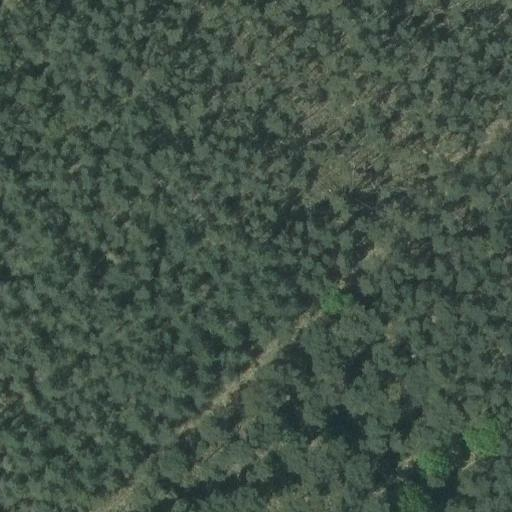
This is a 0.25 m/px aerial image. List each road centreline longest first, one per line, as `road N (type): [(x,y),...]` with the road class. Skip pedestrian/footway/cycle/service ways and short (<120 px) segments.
road 1 (track): [(100,511),(511,122)]
road 2 (track): [(511,423),(465,437),(440,466),(420,511)]
